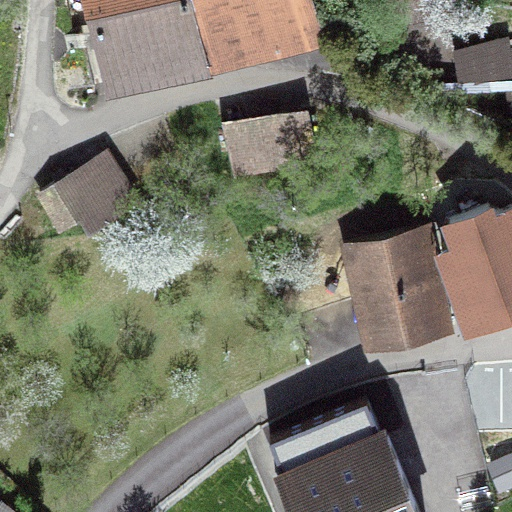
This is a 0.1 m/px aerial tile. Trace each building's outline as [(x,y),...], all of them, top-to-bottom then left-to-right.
[(86,0),(106,81),(206,58),(189,0),(86,0)] [(189,0),(206,58),(206,54),(246,44),(248,48),(318,31),(308,0),(189,0)] [(312,106),(224,119),(232,172),(320,159),(312,106)] [(134,199),(106,151),(39,192),(59,224),(88,206),(96,221),(134,199)] [(511,299),(511,218),(441,246),(468,316),(511,299)] [(434,249),(428,225),(348,238),(371,334),(442,315),(426,251),(434,249)] [(420,511),(385,427),(355,440),(341,412),(271,442),(282,470),(279,471),(296,511),(420,511)] [(21,511),(3,499),(0,502),(0,511),(21,511)]
